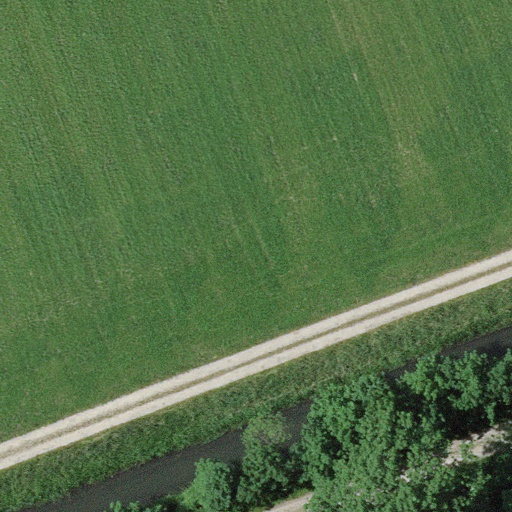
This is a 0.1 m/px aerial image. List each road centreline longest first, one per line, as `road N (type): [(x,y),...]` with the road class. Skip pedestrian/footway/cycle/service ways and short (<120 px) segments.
road 1 (track): [(0,456),(511,262)]
road 2 (track): [(296,511),(511,431)]
